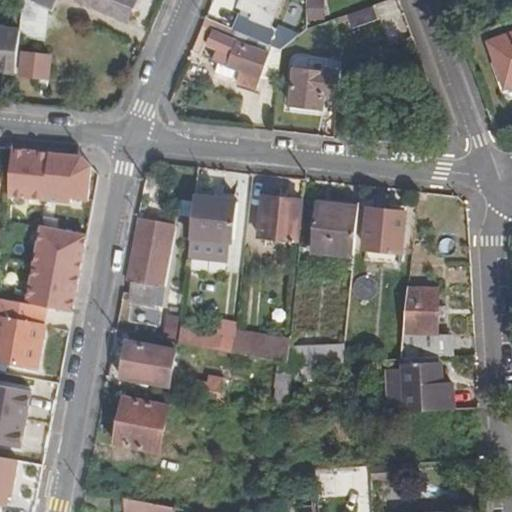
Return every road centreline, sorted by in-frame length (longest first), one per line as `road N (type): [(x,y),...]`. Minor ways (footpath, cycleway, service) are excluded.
road 1 (residential): [(130,139),(56,511)]
road 2 (residential): [(503,181),(130,139)]
road 3 (residential): [(508,511),(489,239),(503,181)]
road 4 (residential): [(503,181),(480,142),(427,0)]
road 5 (residential): [(189,0),(130,139)]
road 6 (residential): [(0,125),(130,139)]
